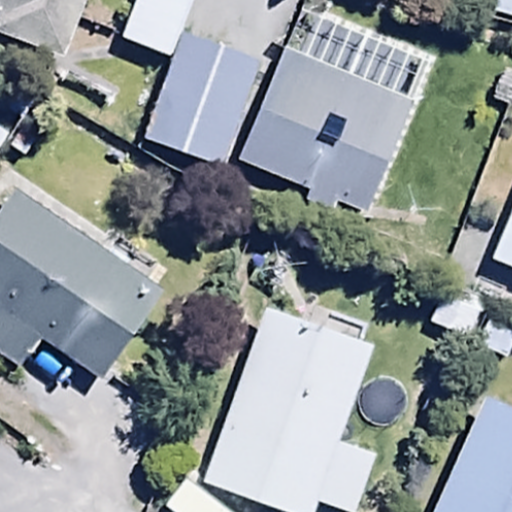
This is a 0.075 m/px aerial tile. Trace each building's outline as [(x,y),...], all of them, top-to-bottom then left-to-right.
[(93,0),(0,0),(0,40),(70,66),(93,0)] [(199,0),(139,0),(120,48),(171,69),(199,0)] [(327,84),(283,66),(238,175),(309,204),(305,212),(335,224),(340,212),(365,222),(429,65),(348,33),(327,84)] [(263,78),(187,46),(144,147),(220,179),(263,78)] [(160,296),(11,201),(0,218),(0,362),(16,373),(33,346),(101,389),(160,296)] [(511,212),(488,270),(511,280),(511,212)] [(375,355),(260,317),(202,494),(255,511),(357,511),(374,462),(342,452),(375,355)] [(511,511),(511,420),(484,408),(437,511),(511,511)]
